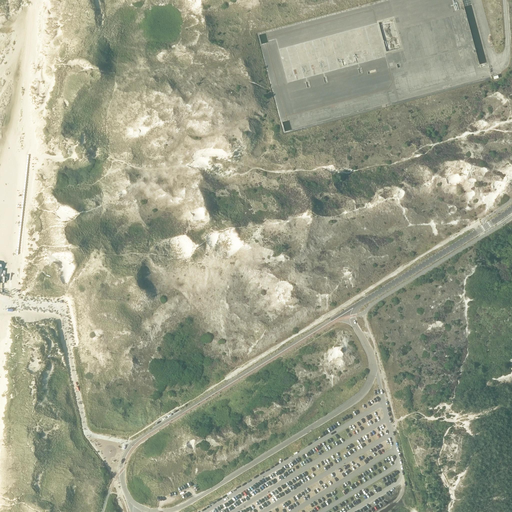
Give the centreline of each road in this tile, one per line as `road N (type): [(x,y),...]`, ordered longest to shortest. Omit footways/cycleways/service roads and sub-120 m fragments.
road 1 (tertiary): [(358,304),(130,445),(120,468),(126,494),(154,511)]
road 2 (tertiary): [(165,511),(361,395),(372,364),(352,318),(356,307)]
road 3 (unknown): [(511,375),(456,391),(470,351),(464,280),(477,266),(511,260)]
road 4 (tertiary): [(358,304),(511,208)]
